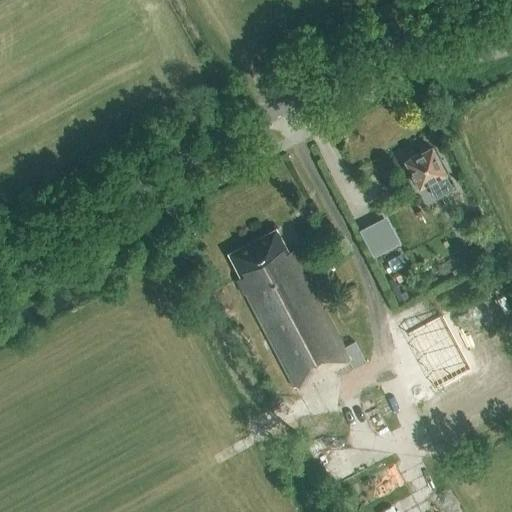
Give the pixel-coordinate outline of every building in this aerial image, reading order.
[(431,147),(418,154),(416,154),(413,155),(411,156),(409,157),(408,159),(405,161),(419,188),(433,180),(439,193),(450,188),(443,175),(445,174),(431,147)] [(312,238),(325,232),(320,221),(307,228),(312,238)] [(382,267),(406,254),(397,237),(385,243),(378,228),(365,234),(382,267)] [(337,376),(365,361),(354,341),(343,347),(292,251),(288,253),(275,229),(227,254),(240,278),(236,280),(293,388),(332,367),(337,376)] [(409,373),(443,355),(418,304),(396,315),(405,334),(393,340),(409,373)]
